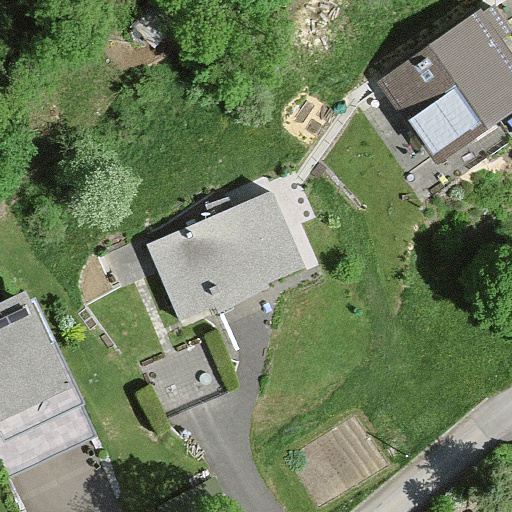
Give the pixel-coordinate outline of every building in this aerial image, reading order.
[(493,10),(390,82),(458,178),(511,140),(511,137),(496,114),(511,102),(511,71),(491,41),(507,30),(493,10)] [(300,266),(269,194),(231,210),(226,198),(206,207),(212,220),(151,246),(181,316),(216,301),(214,296),(263,275),(266,280),(300,266)] [(0,311),(0,457),(8,474),(93,434),(48,340),(41,343),(21,302),(0,311)] [(204,336),(138,365),(162,420),(229,392),(204,336)] [(213,483),(164,510),(165,511),(221,511),(228,508),(213,483)]
